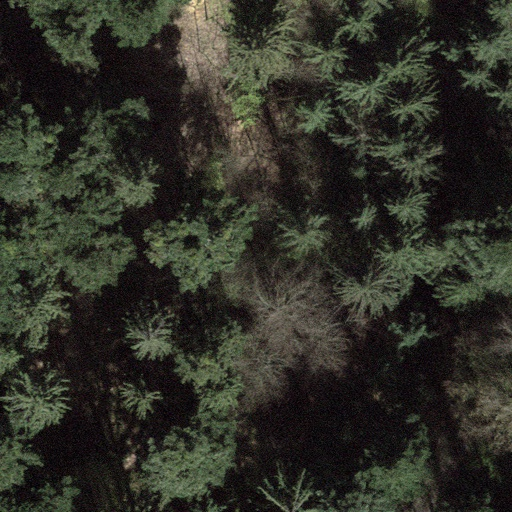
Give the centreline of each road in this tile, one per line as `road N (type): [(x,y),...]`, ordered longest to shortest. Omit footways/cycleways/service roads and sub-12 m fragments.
road 1 (track): [(410,511),(511,312)]
road 2 (track): [(424,0),(439,67),(460,93),(511,128)]
